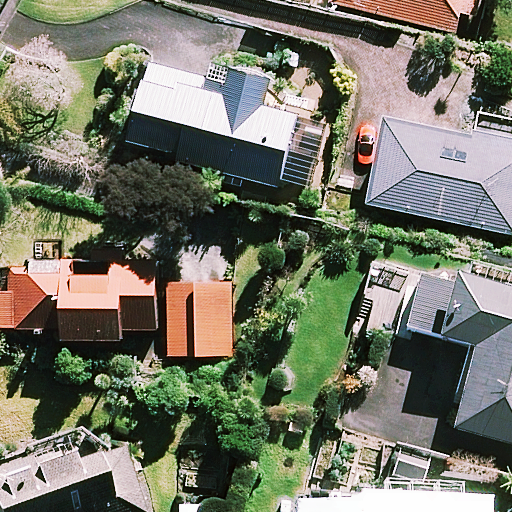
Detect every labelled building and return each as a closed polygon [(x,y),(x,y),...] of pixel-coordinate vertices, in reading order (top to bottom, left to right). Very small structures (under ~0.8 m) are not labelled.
[(326,0),(325,4),(462,35),(470,0),(326,0)] [(262,76),(221,66),(216,85),(135,64),(116,138),(171,152),(170,159),(271,185),(289,114),(254,105),(262,76)] [(511,225),(511,121),(472,114),(468,135),(378,118),(361,205),(510,234),(511,225)] [(63,344),(63,333),(229,337),(230,280),(150,279),(150,258),(121,257),(121,243),(56,242),(56,256),(8,255),(7,285),(0,285),(0,323),(47,324),(47,344),(63,344)] [(511,302),(411,280),(399,333),(462,347),(450,403),(443,432),(468,437),(511,447),(511,302)] [(45,449),(21,458),(17,448),(0,454),(0,511),(141,511),(117,446),(91,456),(83,435),(79,425),(42,439),(45,449)]
